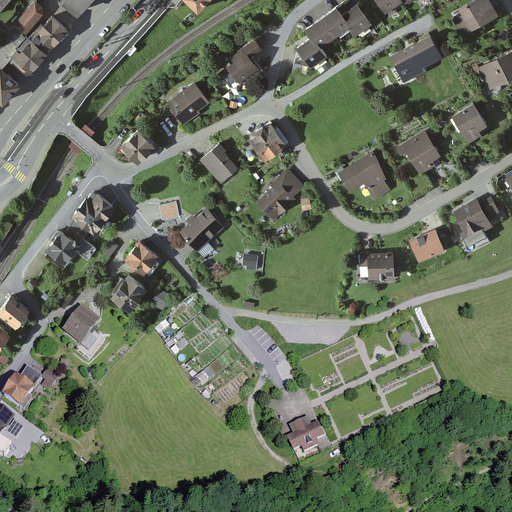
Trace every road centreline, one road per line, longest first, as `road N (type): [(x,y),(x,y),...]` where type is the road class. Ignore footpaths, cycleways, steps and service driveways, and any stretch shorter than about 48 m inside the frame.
road 1 (residential): [(275,106),(341,217),(355,226),(395,227),(511,157)]
road 2 (residential): [(104,161),(12,277),(41,327),(0,386)]
road 3 (residential): [(272,370),(138,220),(111,176)]
road 4 (residential): [(275,106),(429,16)]
road 5 (primary): [(115,0),(2,129)]
road 6 (residential): [(111,176),(256,108)]
road 7 (secondary): [(156,0),(51,114)]
road 8 (residential): [(256,108),(280,40),(316,0)]
